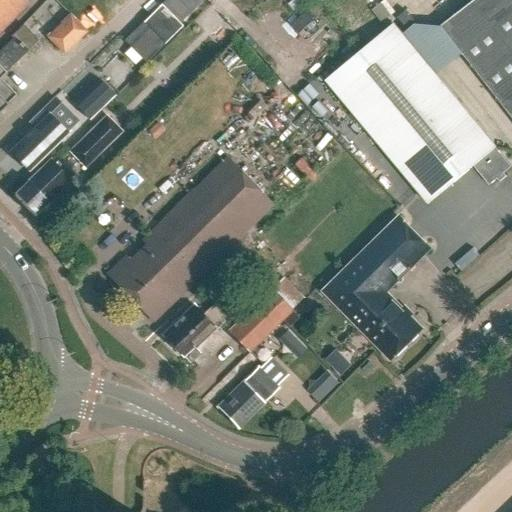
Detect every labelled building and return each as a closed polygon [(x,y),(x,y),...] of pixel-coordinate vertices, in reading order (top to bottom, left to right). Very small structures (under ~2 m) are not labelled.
[(0,0),(0,32),(27,6),(21,0),(0,0)] [(511,0),(474,0),(441,26),(462,54),(511,118),(511,0)] [(147,62),(183,26),(162,5),(125,41),(147,62)] [(397,18),(408,30),(416,23),(406,11),(397,18)] [(63,55),(88,31),(69,12),(45,36),(63,55)] [(496,149),(497,148),(395,25),(327,81),(429,204),(474,167),(496,149)] [(4,72),(35,41),(21,26),(10,37),(12,39),(0,51),(0,112),(8,105),(6,104),(15,95),(0,79),(6,74),(4,72)] [(100,110),(114,96),(99,80),(78,100),(84,106),(79,110),(89,120),(100,110)] [(44,156),(67,133),(48,113),(25,136),(25,137),(10,152),(26,169),(41,154),(44,156)] [(85,169),(123,133),(106,115),(68,151),(85,169)] [(155,140),(164,131),(157,123),(147,132),(155,140)] [(489,185),(511,167),(496,149),(474,167),(489,185)] [(154,320),(273,204),(227,157),(142,239),(146,243),(129,259),(132,263),(115,280),(154,320)] [(13,194),(33,215),(70,178),(50,158),(15,193),(14,192),(13,194)] [(431,248),(402,218),(327,291),(351,316),(352,315),(393,357),(421,331),(384,293),(431,248)] [(248,257),(264,241),(258,234),(241,250),(248,257)] [(282,321),(292,312),(293,311),(271,288),(227,331),(249,353),(282,321)] [(221,319),(236,304),(231,299),(234,296),(229,290),(203,314),(194,304),(189,309),(187,308),(183,315),(163,334),(165,337),(163,339),(171,348),(173,346),(182,356),(192,346),(195,349),(216,329),(215,328),(223,321),(221,319)] [(288,328),(298,318),(292,312),(282,321),(288,328)] [(276,387),(287,376),(270,359),(259,369),(258,368),(217,407),(238,428),(278,389),(276,387)] [(316,402),(335,382),(326,374),(307,394),(316,402)]
